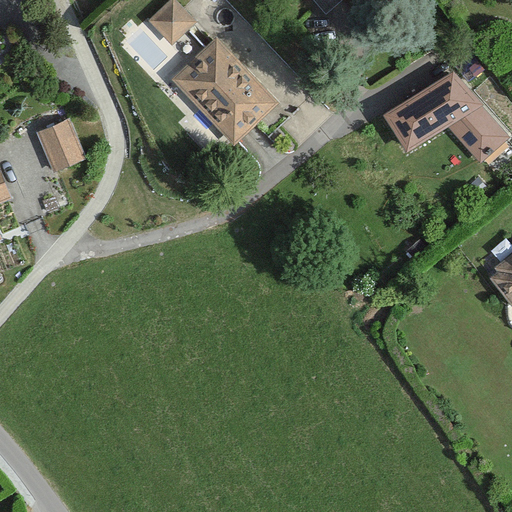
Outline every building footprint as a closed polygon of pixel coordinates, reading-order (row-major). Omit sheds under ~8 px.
[(187,65),(171,80),(232,145),(279,102),(218,37),(207,47),(192,31),(199,25),(175,0),(169,0),(147,21),(187,65)] [(453,71),(385,114),(406,152),(450,128),(480,162),(509,135),(453,71)] [(71,118),(39,130),(55,170),(86,157),(71,118)] [(0,169),(0,201),(11,197),(0,169)] [(511,256),(487,274),(511,307),(511,256)]
